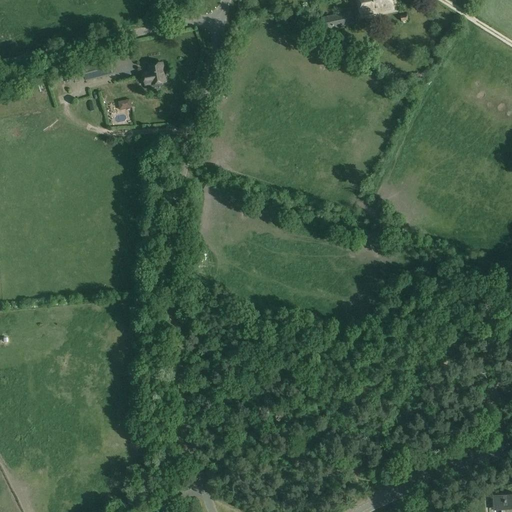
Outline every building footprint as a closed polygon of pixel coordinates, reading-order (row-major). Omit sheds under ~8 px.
[(357,0),(361,16),(394,9),(391,0),(357,0)] [(324,31),(355,24),(352,11),(321,18),(324,31)] [(114,74),(110,58),(82,66),(86,81),(114,74)] [(148,65),(150,72),(146,73),(145,74),(147,83),(148,84),(152,83),(152,84),(154,84),(154,86),(155,87),(158,86),(159,85),(159,83),(166,82),(162,63),(148,65)] [(117,102),(120,110),(131,107),(129,99),(117,102)] [(511,511),(511,495),(493,496),(494,509),(502,509),(502,511),(511,511)]
